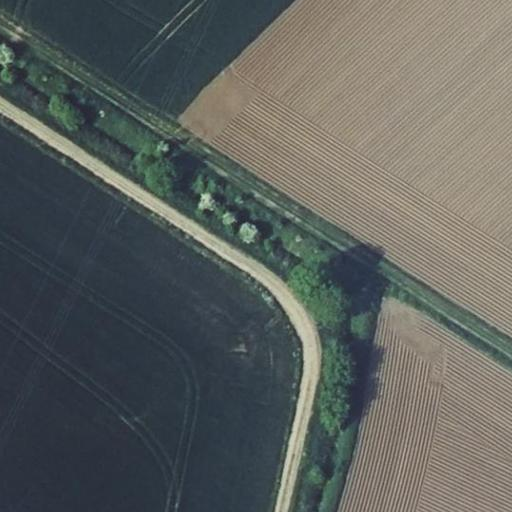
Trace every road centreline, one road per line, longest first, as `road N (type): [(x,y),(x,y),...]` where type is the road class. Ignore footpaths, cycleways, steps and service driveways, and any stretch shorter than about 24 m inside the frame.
road 1 (track): [(0,28),(511,357)]
road 2 (unclassified): [(0,105),(253,272),(291,307),(307,338),(310,383),(281,511)]
